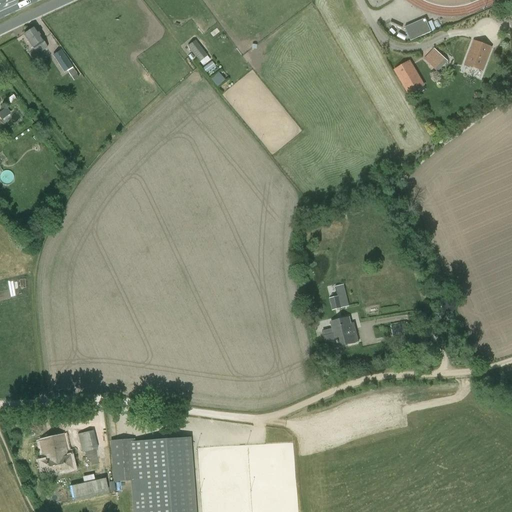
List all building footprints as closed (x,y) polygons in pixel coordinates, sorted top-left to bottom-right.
[(427,34),(431,32),(425,19),(421,21),(427,34)] [(415,39),(427,34),(421,21),(409,26),(415,39)] [(405,28),(411,41),(415,39),(409,26),(405,28)] [(37,55),(47,48),(42,41),(43,41),(34,28),(23,35),(32,48),(37,55)] [(483,71),(491,48),(473,41),(464,65),(483,71)] [(72,68),(61,51),(52,56),(64,73),(72,68)] [(195,57),(199,62),(207,56),(203,51),(195,57)] [(448,61),(440,55),(430,65),(438,72),(448,61)] [(409,60),(394,70),(409,95),(425,86),(409,60)] [(219,87),(227,80),(220,72),(212,79),(219,87)] [(0,112),(0,114),(4,119),(12,113),(8,107),(0,112)] [(341,309),(349,307),(346,295),(338,297),(329,299),(332,311),(341,309)] [(349,318),(330,322),(336,348),(359,343),(355,327),(351,328),(349,318)] [(394,340),(410,336),(407,323),(391,327),(394,340)] [(80,433),(84,461),(107,457),(102,429),(80,433)] [(43,475),(72,469),(69,456),(68,456),(63,435),(39,440),(44,462),(41,462),(43,475)] [(127,440),(111,442),(114,482),(131,480),(132,511),(195,511),(190,438),(127,442),(127,440)] [(90,481),(56,488),(58,500),(92,492),(90,481)]
